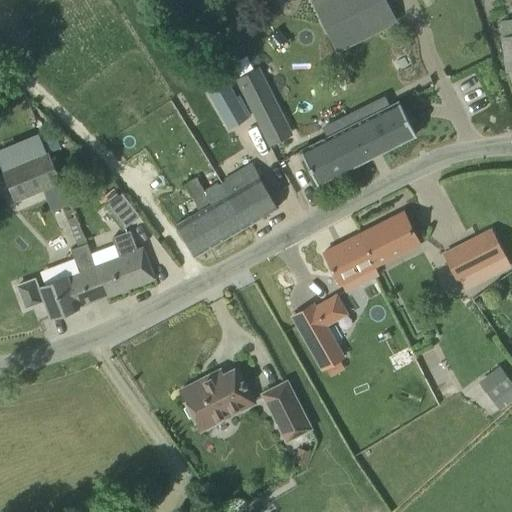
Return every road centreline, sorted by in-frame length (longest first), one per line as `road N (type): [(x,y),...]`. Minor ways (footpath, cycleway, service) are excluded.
road 1 (unclassified): [(0,371),(90,340),(404,175),(451,156),(511,147)]
road 2 (track): [(199,283),(121,171),(0,54)]
